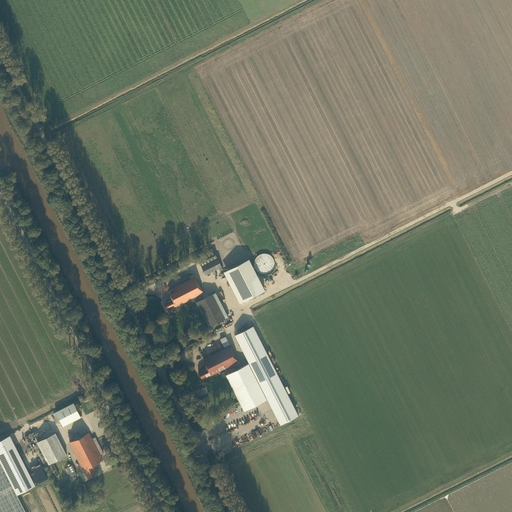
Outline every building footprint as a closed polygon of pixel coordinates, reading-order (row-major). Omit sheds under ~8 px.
[(212,251),(197,258),(205,275),(218,269),(221,267),(212,251)] [(248,259),(226,270),(242,302),(264,290),(248,259)] [(176,306),(179,305),(204,293),(195,277),(193,274),(189,276),(190,279),(168,291),(172,299),(163,303),(163,304),(166,310),(170,308),(171,310),(173,310),(176,308),(177,307),(176,306)] [(227,315),(226,313),(215,292),(196,302),(209,327),(228,317),(227,315)] [(253,326),(234,335),(280,426),(299,417),(253,326)] [(209,376),(238,362),(230,346),(203,359),(207,368),(198,373),(201,379),(209,375),(209,376)] [(248,363),(226,375),(244,411),(266,399),(248,363)] [(73,403),(55,412),(62,426),(80,417),(73,403)] [(242,434),(244,439),(259,435),(257,429),(242,434)] [(55,433),(37,442),(48,464),(66,455),(55,433)] [(92,465),(102,460),(88,433),(69,443),(83,471),(84,470),(88,478),(96,474),(92,465)] [(9,435),(0,439),(0,461),(17,495),(35,485),(9,435)] [(226,444),(214,449),(216,455),(228,450),(226,444)] [(0,461),(0,511),(25,511),(17,495),(0,461)] [(76,474),(71,465),(66,468),(71,477),(76,474)]
